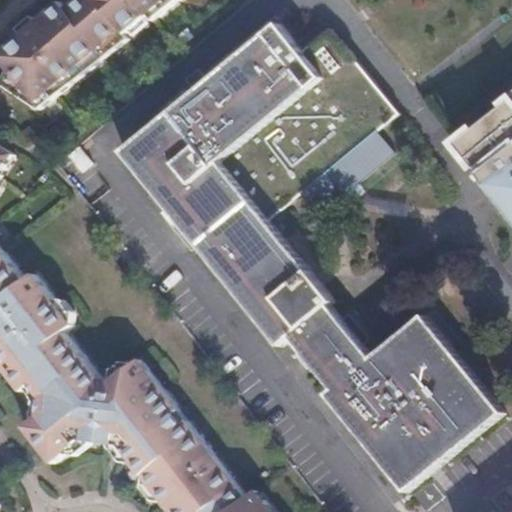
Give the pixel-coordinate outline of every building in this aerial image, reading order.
[(64,2),(39,23),(21,37),(0,55),(8,68),(0,81),(45,107),(133,35),(128,30),(132,27),(147,14),(152,10),(156,14),(172,0),(78,0),(69,8),(64,2)] [(151,18),(147,14),(132,27),(136,31),(151,18)] [(21,37),(39,23),(33,17),(17,31),(21,37)] [(329,397),(410,495),(505,416),(426,318),(376,359),(329,302),(334,299),(272,222),(305,195),(337,169),(353,190),(398,153),(382,133),(403,115),(334,29),(306,52),(282,21),(121,153),(279,343),(290,334),(315,365),(336,391),(329,397)] [(511,103),(460,145),(484,174),(508,205),(511,210),(511,103)] [(275,511),(262,495),(253,501),(194,425),(188,430),(181,420),(186,415),(147,365),(122,384),(108,382),(73,335),(82,327),(44,279),(34,286),(0,242),(0,192),(22,157),(0,143),(0,343),(5,349),(4,358),(27,388),(36,381),(51,400),(48,422),(33,434),(61,471),(75,460),(73,457),(89,445),(129,447),(142,464),(139,466),(149,479),(155,474),(161,483),(155,489),(174,511),(275,511)] [(322,216),(353,190),(337,169),(305,195),(322,216)] [(86,228),(98,220),(88,206),(75,214),(86,228)] [(0,511),(8,511),(9,511),(0,499),(0,511)]
